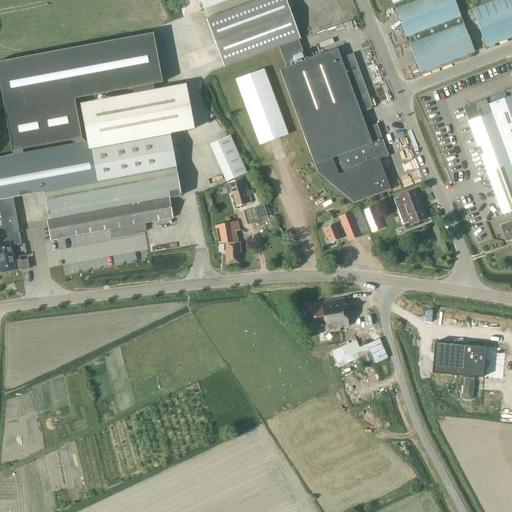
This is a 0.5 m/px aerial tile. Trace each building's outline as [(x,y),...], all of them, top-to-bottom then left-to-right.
[(199,0),(203,9),(228,0),(199,0)] [(278,47),(298,40),(300,39),(285,0),(257,0),(206,19),(224,67),(278,47)] [(413,34),(460,16),(453,0),(418,0),(395,9),(406,37),(413,34)] [(486,47),(511,37),(511,0),(496,0),(472,10),(486,47)] [(420,72),(474,52),(460,16),(413,34),(416,42),(409,44),(420,72)] [(74,99),(162,83),(152,33),(0,61),(0,90),(12,151),(81,138),(74,99)] [(298,40),(278,47),(286,67),(279,70),(314,165),(317,173),(353,203),(375,195),(382,193),(390,190),(379,159),(388,156),(376,124),(366,128),(360,113),(370,109),(372,106),(353,54),(340,58),(336,49),(305,60),(298,40)] [(259,145),(288,135),(263,69),(235,79),(259,145)] [(21,269),(20,261),(19,256),(13,257),(11,246),(17,245),(17,241),(20,240),(18,232),(12,196),(35,192),(38,206),(45,204),(48,219),(46,219),(50,239),(109,228),(111,236),(146,229),(144,222),(172,216),(168,197),(180,195),(169,133),(194,129),(185,84),(80,104),(87,142),(0,157),(0,272),(15,270),(21,269)] [(502,214),(511,210),(511,95),(497,101),(495,96),(463,107),(468,121),(502,214)] [(225,182),(247,172),(230,135),(209,145),(225,182)] [(243,178),(228,182),(229,185),(224,186),(226,193),(231,191),(236,207),(251,202),(249,195),(252,195),(250,190),(247,190),(243,178)] [(280,189),(274,191),(284,217),(290,215),(280,189)] [(412,200),(410,193),(393,199),(403,224),(409,222),(410,223),(425,218),(417,198),(412,200)] [(253,208),(257,220),(267,217),(263,205),(253,208)] [(375,219),(377,218),(373,207),(363,211),(371,229),(378,226),(375,219)] [(368,233),(358,209),(338,217),(332,220),(333,224),(322,229),(325,237),(327,237),(329,243),(341,239),(337,230),(343,227),(348,241),(368,233)] [(237,242),(237,239),(235,238),(234,232),(239,231),(237,221),(228,223),(215,226),(218,243),(223,243),(223,251),(225,251),(226,264),(238,263),(238,254),(240,254),(240,242),(237,242)] [(511,221),(500,226),(506,241),(511,239),(511,221)] [(20,261),(21,269),(21,270),(29,269),(28,259),(20,261)] [(317,331),(348,326),(344,298),(320,302),(321,303),(306,306),(309,330),(316,329),(317,331)] [(359,348),(356,340),(330,352),(338,368),(369,352),(375,364),(387,358),(378,339),(359,348)] [(434,343),(431,373),(482,377),(485,347),(434,343)] [(485,347),(482,377),(503,379),(505,349),(485,347)]
